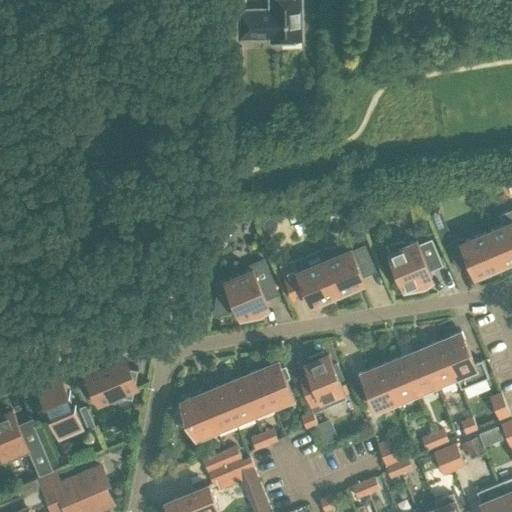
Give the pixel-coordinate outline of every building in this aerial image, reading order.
[(265,8),(242,8),(242,38),(274,38),(274,39),(306,39),(305,0),(273,0),(274,11),(265,11),(265,8)] [(395,22),(411,22),(412,28),(432,28),(431,5),(395,6),(395,22)] [(242,46),(224,46),(224,64),(242,64),(242,46)] [(427,209),(420,194),(412,196),(414,211),(427,209)] [(511,220),(488,230),(502,263),(511,258),(511,220)] [(447,221),(434,227),(439,238),(452,233),(447,221)] [(365,228),(355,232),(359,241),(369,237),(365,228)] [(502,263),(488,230),(462,241),(461,238),(448,244),(458,268),(470,263),(475,274),(502,263)] [(404,241),(387,243),(390,250),(389,251),(394,262),(390,263),(396,277),(399,276),(404,287),(425,284),(425,283),(422,283),(421,280),(432,275),(429,269),(441,264),(431,240),(419,245),(417,239),(405,244),(404,241)] [(436,245),(442,267),(451,265),(445,243),(436,245)] [(320,249),(324,259),(338,292),(365,280),(363,275),(375,270),(364,245),(352,250),(351,247),(348,248),(347,245),(320,249)] [(218,282),(215,313),(238,310),(241,315),(261,312),(261,311),(258,311),(257,308),(268,304),(266,298),(278,293),(264,259),(250,264),(252,268),(225,279),(218,282)] [(338,292),(324,259),(299,269),(297,267),(284,272),(295,297),(307,292),(311,303),(338,292)] [(441,339),(456,375),(461,387),(489,376),(482,358),(474,361),(462,330),(441,339)] [(441,339),(421,347),(436,384),(456,375),(441,339)] [(402,355),(401,355),(416,392),(436,384),(421,347),(402,355)] [(310,373),(300,377),(313,410),(314,409),(324,405),(324,407),(347,398),(339,379),(343,377),(337,363),(333,364),(328,353),(324,355),(323,351),(304,358),(310,373)] [(88,375),(77,380),(86,402),(97,398),(99,401),(100,401),(117,393),(133,396),(135,386),(138,385),(136,380),(138,366),(130,365),(126,355),(98,367),(86,372),(88,375)] [(382,363),(381,363),(396,400),(416,392),(401,355),(387,361),(382,363)] [(279,360),(258,368),(273,405),(294,396),(286,378),(290,377),(285,365),(282,367),(279,360)] [(368,373),(362,375),(376,409),(396,400),(381,363),(367,370),(368,373)] [(258,368),(239,376),(255,413),(273,405),(258,368)] [(40,382),(38,383),(46,400),(44,401),(45,402),(47,401),(52,413),(50,414),(50,415),(52,415),(59,432),(60,431),(62,430),(63,431),(64,431),(64,429),(67,428),(68,429),(69,429),(68,427),(72,426),(73,428),(74,427),(73,425),(77,424),(77,426),(78,425),(78,423),(80,422),(80,423),(81,422),(74,405),(76,404),(75,403),(73,404),(68,392),(70,391),(70,390),(68,391),(61,373),(60,374),(60,375),(57,376),(57,374),(56,374),(56,376),(53,378),(52,376),(51,376),(52,378),(48,379),(47,378),(46,378),(47,380),(43,382),(43,380),(42,380),(42,382),(40,383),(40,382)] [(239,376),(220,384),(236,421),(255,413),(239,376)] [(220,384),(202,392),(217,429),(236,421),(220,384)] [(501,391),(490,396),(499,418),(510,413),(501,391)] [(184,408),(180,409),(185,421),(189,419),(196,437),(217,429),(202,392),(181,401),(184,408)] [(0,446),(2,451),(3,450),(5,456),(27,447),(39,475),(53,469),(33,421),(20,426),(11,404),(8,405),(6,401),(0,402),(0,446)] [(86,403),(79,406),(89,428),(96,425),(86,403)] [(48,406),(38,407),(40,427),(51,426),(48,406)] [(313,411),(302,415),(306,427),(318,422),(313,411)] [(473,416),(462,420),(466,432),(478,427),(473,416)] [(511,418),(501,423),(511,445),(511,444),(511,418)] [(273,427),(262,431),(267,443),(278,438),(273,427)] [(334,427),(319,434),(324,446),(339,440),(334,427)] [(444,428),(433,432),(438,443),(449,439),(444,428)] [(262,431),(251,436),(256,447),(267,443),(262,431)] [(433,432),(422,437),(427,448),(438,443),(433,432)] [(484,450),(478,435),(466,440),(472,455),(484,450)] [(389,437),(378,442),(387,464),(397,460),(398,460),(389,437)] [(457,442),(446,446),(455,468),(466,464),(457,442)] [(237,445),(225,449),(230,461),(241,456),(237,445)] [(446,446),(435,451),(444,473),(455,468),(446,446)] [(225,449),(203,458),(208,470),(230,461),(225,449)] [(242,457),(208,471),(213,482),(255,465),(251,456),(243,459),(242,457)] [(408,456),(398,460),(397,460),(402,471),(413,467),(408,456)] [(397,460),(387,464),(386,465),(391,476),(402,471),(397,460)] [(55,474),(42,480),(55,511),(63,511),(69,510),(69,511),(71,511),(82,508),(83,511),(86,511),(112,501),(104,482),(108,480),(101,464),(59,483),(55,474)] [(375,475),(364,480),(369,491),(380,487),(375,475)] [(511,511),(511,476),(498,482),(510,511),(511,511)] [(32,511),(30,506),(46,498),(37,477),(20,484),(24,494),(0,503),(0,511),(32,511)] [(364,480),(353,485),(357,496),(369,491),(364,480)] [(510,511),(498,482),(477,491),(481,502),(485,511),(510,511)] [(204,511),(218,505),(209,483),(165,501),(167,504),(163,506),(164,511),(204,511)] [(460,511),(452,491),(435,499),(438,506),(437,507),(439,511),(460,511)] [(331,493),(320,498),(325,509),(336,505),(331,493)]
